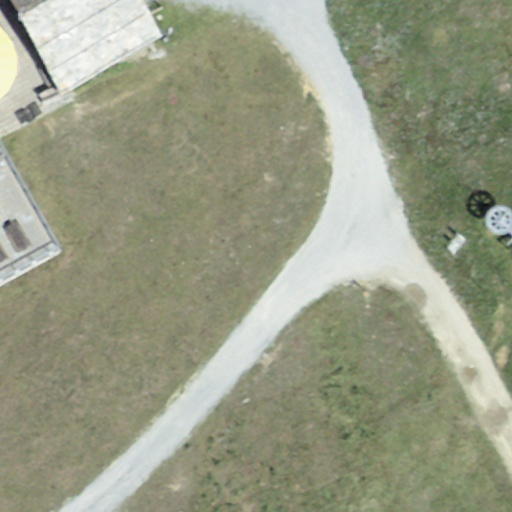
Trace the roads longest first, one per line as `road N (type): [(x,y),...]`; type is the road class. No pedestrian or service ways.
road 1 (track): [(372,206),(169,429),(70,511)]
road 2 (track): [(511,459),(372,206)]
road 3 (track): [(372,206),(349,90),(289,0)]
